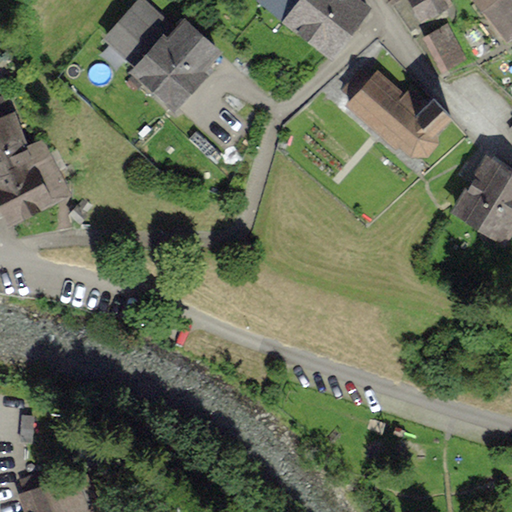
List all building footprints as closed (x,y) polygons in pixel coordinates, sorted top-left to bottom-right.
[(151,0),(132,0),(101,36),(175,101),(203,70),(207,73),(213,66),(207,61),(224,41),(184,5),(172,18),(151,0)] [(261,0),(284,17),(296,0),(261,0)] [(332,52),(368,2),(365,0),(296,0),(284,17),(332,52)] [(449,0),(412,0),(421,17),(451,2),(449,0)] [(511,0),(476,0),(506,40),(511,35),(511,0)] [(449,22),(423,34),(440,71),(465,59),(449,22)] [(0,110),(8,108),(0,81),(0,69),(15,65),(7,39),(0,41),(0,110)] [(416,99),(377,65),(345,100),(396,144),(400,140),(413,151),(429,153),(438,144),(438,131),(432,126),(452,104),(430,84),(416,99)] [(0,110),(0,172),(51,156),(44,137),(26,142),(15,107),(8,108),(0,110)] [(511,220),(511,166),(483,150),(453,203),(505,233),(511,220)] [(51,156),(0,172),(0,204),(11,226),(74,194),(51,156)] [(35,417),(21,416),(20,442),(33,443),(35,417)] [(81,466),(19,491),(27,511),(78,511),(96,505),(81,466)]
